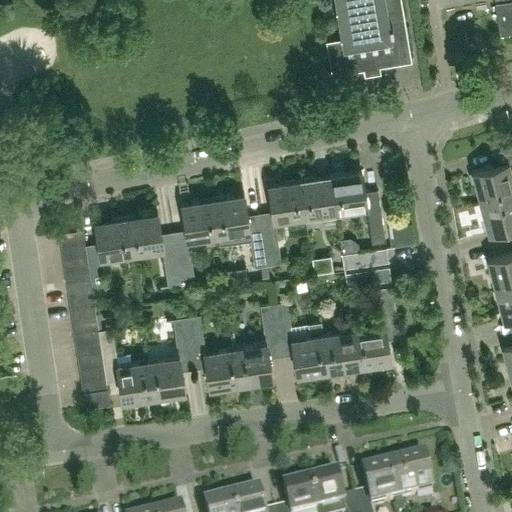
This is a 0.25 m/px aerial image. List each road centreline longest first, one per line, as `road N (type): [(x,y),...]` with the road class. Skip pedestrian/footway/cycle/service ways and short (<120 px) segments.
road 1 (residential): [(52,453),(453,390)]
road 2 (residential): [(408,117),(14,205)]
road 3 (residential): [(453,390),(408,117)]
road 4 (residential): [(45,406),(14,205)]
road 5 (residential): [(473,511),(453,390)]
